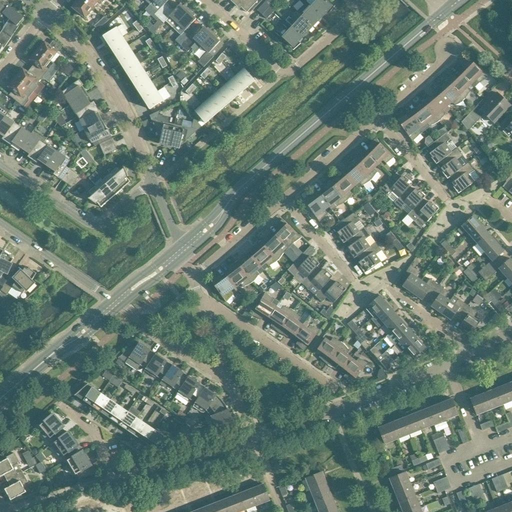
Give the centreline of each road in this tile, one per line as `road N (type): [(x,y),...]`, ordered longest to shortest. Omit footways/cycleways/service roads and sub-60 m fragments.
road 1 (secondary): [(182,249),(238,189),(443,11)]
road 2 (residential): [(256,440),(468,355)]
road 3 (residential): [(354,0),(350,20),(287,72),(205,0)]
road 4 (residential): [(151,182),(104,75),(47,13)]
road 5 (residential): [(151,182),(93,225),(0,162)]
road 6 (residential): [(336,387),(199,296)]
road 7 (residential): [(110,478),(256,440)]
road 8 (secondary): [(0,398),(116,302)]
road 9 (unknown): [(442,366),(485,476),(511,465)]
road 10 (residential): [(0,223),(116,302)]
road 11 (residential): [(284,198),(377,118)]
road 12 (residential): [(192,278),(284,198)]
